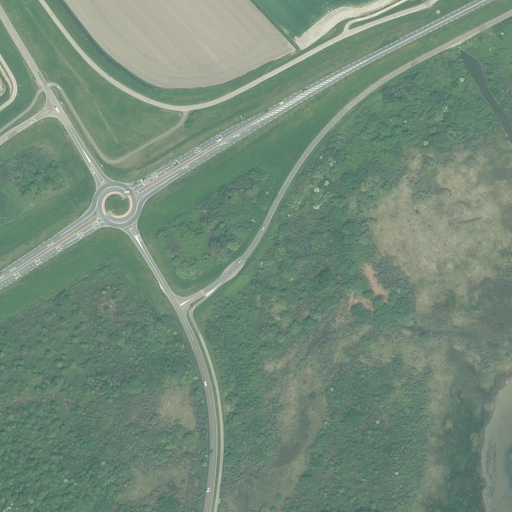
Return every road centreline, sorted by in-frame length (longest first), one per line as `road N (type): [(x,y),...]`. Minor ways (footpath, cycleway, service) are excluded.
road 1 (unclassified): [(176,307),(243,258),(304,156),(346,108),(403,68),(511,13)]
road 2 (unclassified): [(187,109),(434,0)]
road 3 (tertiary): [(206,511),(209,394),(176,307)]
road 4 (unclassified): [(187,109),(118,85),(40,0)]
road 5 (primary): [(330,79),(174,164)]
road 6 (primary): [(330,79),(485,0)]
road 7 (primary): [(188,169),(330,79)]
